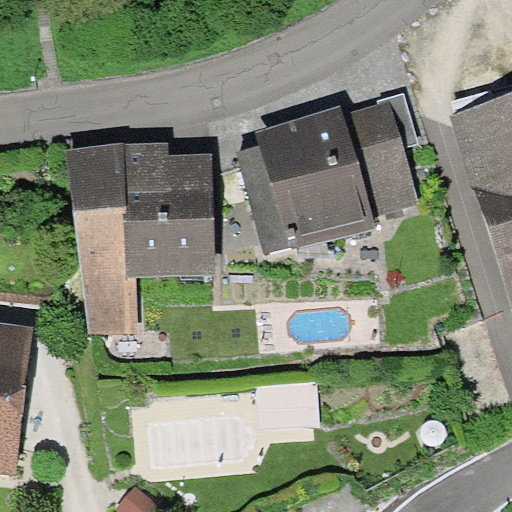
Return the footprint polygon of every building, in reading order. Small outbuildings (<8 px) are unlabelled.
[(378,99),(380,104),(391,100),(405,148),(420,143),(404,91),(378,99)] [(511,95),(450,115),(511,306),(511,95)] [(343,104),(255,131),(259,144),(237,150),(266,255),(376,225),(373,215),(419,202),(405,148),(391,100),(380,104),(345,113),(343,104)] [(125,141),(65,149),(89,333),(139,333),(135,275),(217,275),(214,154),(170,154),(170,142),(125,143),(125,141)] [(0,471),(16,474),(33,325),(0,321),(0,471)]
